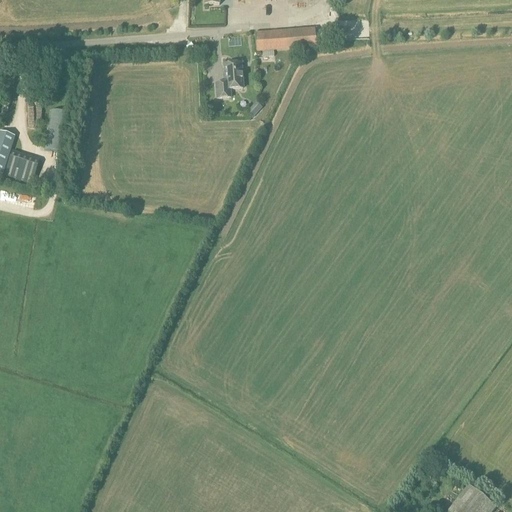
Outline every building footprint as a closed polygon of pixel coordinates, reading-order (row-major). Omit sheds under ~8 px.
[(257,34),(255,34),(255,35),(255,36),(255,37),(257,53),(257,54),(261,54),(262,54),(262,58),(274,57),(274,53),(295,51),(296,51),(297,51),(302,51),(304,50),(310,50),(316,49),(316,46),(315,35),(315,29),(312,29),(311,29),(273,32),(269,33),(257,34)] [(223,84),(215,84),(215,93),(216,95),(216,98),(216,99),(216,100),(216,101),(217,101),(218,101),(219,100),(228,100),(229,100),(231,100),(232,100),(232,96),(231,92),(232,91),(233,91),(235,91),(237,91),(238,91),(239,91),(244,91),(244,87),(243,73),(243,71),(242,64),(235,64),(230,65),(223,65),(223,67),(224,72),(224,74),(224,75),(223,75),(223,81),(223,84)] [(252,107),(246,113),(252,119),(262,109),(256,103),(253,106),(252,107)] [(50,113),(44,151),(62,154),(68,116),(50,113)] [(31,185),(38,162),(9,153),(15,136),(1,132),(0,133),(0,173),(3,174),(2,176),(31,185)] [(492,511),(495,509),(467,487),(446,511),(492,511)]
